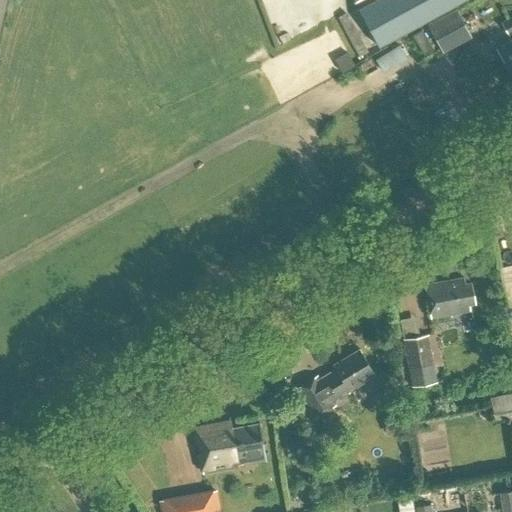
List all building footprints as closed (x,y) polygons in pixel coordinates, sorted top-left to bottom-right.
[(378,46),(414,27),(461,0),(379,0),(359,12),(378,46)] [(456,8),(427,24),(443,53),(471,37),(456,8)] [(367,51),(346,11),(338,15),(359,56),(367,51)] [(511,15),(500,23),(508,35),(511,32),(511,15)] [(424,54),(433,48),(421,30),(412,36),(424,54)] [(511,40),(496,50),(511,76),(511,40)] [(382,55),(386,64),(407,57),(404,47),(382,55)] [(463,282),(462,276),(424,284),(431,316),(468,309),(467,303),(474,301),(470,281),(463,282)] [(436,380),(433,365),(427,333),(402,337),(408,369),(411,385),(436,380)] [(317,376),(296,388),(312,415),(333,403),(331,400),(348,391),(346,388),(372,372),(358,349),(334,363),(337,368),(319,378),(317,376)] [(493,417),(511,413),(511,392),(490,397),(493,417)] [(391,432),(407,430),(405,415),(389,417),(391,432)] [(260,422),(232,427),(230,418),(194,424),(203,471),(233,466),(234,463),(251,460),(254,462),(266,460),(260,422)] [(337,442),(328,427),(314,436),(323,451),(337,442)] [(511,511),(511,489),(499,491),(502,511),(511,511)] [(161,500),(162,511),(206,511),(203,492),(161,500)] [(415,511),(430,511),(429,503),(415,505),(415,511)]
